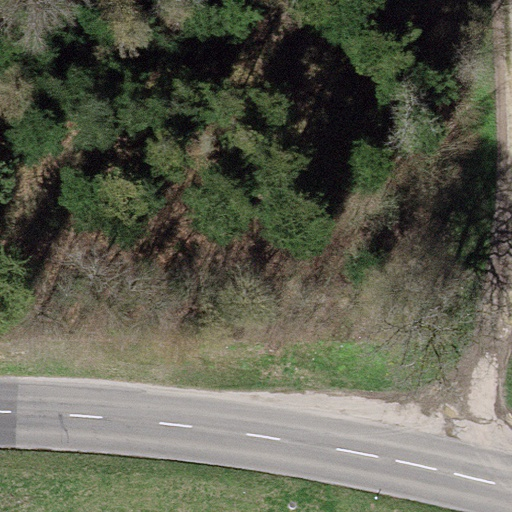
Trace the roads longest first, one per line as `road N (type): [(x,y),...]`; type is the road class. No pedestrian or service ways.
road 1 (secondary): [(511,489),(97,408),(0,405)]
road 2 (track): [(484,0),(486,86),(453,475)]
